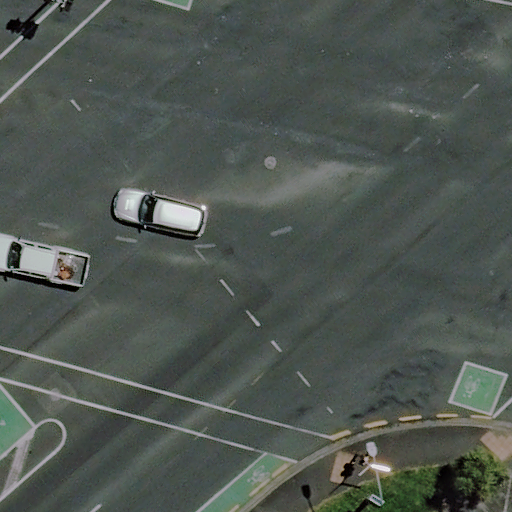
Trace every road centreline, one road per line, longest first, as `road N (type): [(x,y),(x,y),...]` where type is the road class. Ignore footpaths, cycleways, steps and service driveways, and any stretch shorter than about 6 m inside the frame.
road 1 (secondary): [(445,212),(96,511)]
road 2 (secondary): [(445,212),(183,156)]
road 3 (secondary): [(0,329),(183,156)]
road 4 (secondary): [(183,156),(340,0)]
road 5 (secondary): [(183,156),(0,117)]
